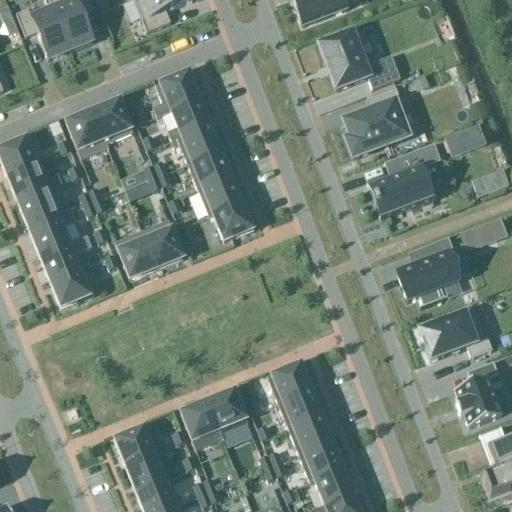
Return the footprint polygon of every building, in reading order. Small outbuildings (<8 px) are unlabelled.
[(85,0),(63,0),(49,6),(69,56),(92,47),(81,20),(92,16),(85,0)] [(192,6),(189,0),(143,0),(133,4),(146,38),(170,28),(165,17),(192,6)] [(301,31),(346,14),(340,0),(297,0),(290,3),(301,31)] [(69,56),(49,6),(48,6),(50,11),(29,19),(27,15),(16,20),(25,43),(36,38),(47,65),(69,56)] [(351,38),(318,51),(335,96),(367,84),(371,95),(399,84),(391,61),(364,72),(351,38)] [(156,122),(199,105),(188,78),(155,92),(162,109),(152,113),(156,122)] [(424,81),(412,85),(416,96),(428,91),(424,81)] [(369,117),(343,127),(350,144),(345,145),(352,163),(407,142),(394,109),(400,107),(395,94),(365,106),(369,117)] [(167,138),(171,147),(209,131),(199,105),(156,122),(156,124),(170,118),(177,134),(167,138)] [(119,106),(92,117),(107,155),(108,154),(107,150),(133,139),(119,106)] [(140,116),(131,120),(135,131),(144,127),(140,116)] [(107,155),(92,117),(65,128),(80,166),(107,155)] [(477,130),(445,142),(451,158),(483,146),(477,130)] [(187,170),(220,157),(209,131),(171,147),(171,148),(177,146),(187,170)] [(150,142),(141,146),(146,157),(155,153),(150,142)] [(0,154),(0,165),(7,183),(40,169),(29,143),(0,154)] [(66,146),(57,150),(62,161),(71,157),(66,146)] [(380,226),(432,206),(420,174),(439,166),(433,150),(390,167),(396,181),(367,192),(380,226)] [(187,170),(197,196),(230,183),(220,157),(187,170)] [(166,179),(161,168),(153,171),(157,182),(166,179)] [(40,169),(7,183),(18,209),(51,195),(40,169)] [(152,171),(143,175),(147,186),(156,183),(152,171)] [(77,172),(68,176),(72,187),(81,183),(77,172)] [(501,176),(483,183),(489,199),(508,191),(503,181),(501,176)] [(166,179),(156,183),(161,194),(170,190),(166,179)] [(156,183),(147,186),(152,198),(161,194),(156,183)] [(197,196),(208,222),(241,209),(230,183),(197,196)] [(92,209),(101,205),(96,194),(87,198),(92,209)] [(18,209),(28,235),(62,221),(51,195),(18,209)] [(87,198),(78,202),(83,213),(92,209),(87,198)] [(101,205),(92,209),(96,220),(106,217),(101,205)] [(176,205),(167,209),(172,220),(181,216),(176,205)] [(92,209),(83,213),(88,224),(96,220),(92,209)] [(213,221),(223,247),(252,236),(241,209),(208,222),(208,223),(213,221)] [(39,261),(72,247),(65,231),(75,227),(71,218),(62,222),(62,221),(28,235),(39,261)] [(499,223),(458,239),(465,258),(480,252),(476,242),(491,237),(495,246),(506,242),(499,223)] [(141,237),(156,275),(183,264),(168,226),(141,237)] [(187,231),(178,234),(182,246),(191,242),(187,231)] [(102,235),(93,239),(98,250),(107,246),(102,235)] [(156,275),(141,237),(114,248),(129,286),(156,275)] [(39,261),(50,287),(83,273),(82,272),(78,274),(68,250),(72,248),(72,247),(39,261)] [(444,304),(440,293),(457,287),(449,265),(455,262),(449,247),(432,254),(436,265),(397,280),(407,306),(419,301),(423,312),(444,304)] [(113,261),(104,265),(108,276),(117,272),(113,261)] [(94,300),(83,273),(50,287),(60,313),(94,300)] [(464,318),(418,336),(430,366),(466,352),(470,364),(491,355),(487,344),(476,349),(464,318)] [(470,389),(453,396),(458,407),(454,409),(460,423),(464,422),(468,433),(501,420),(487,384),(498,380),(493,367),(466,378),(470,389)] [(266,383),(277,410),(310,397),(300,370),(266,383)] [(208,407),(221,440),(247,430),(233,396),(208,407)] [(321,423),(310,397),(277,410),(288,436),(321,423)] [(250,421),(259,417),(254,406),(246,410),(250,421)] [(223,445),(221,440),(208,407),(180,418),(195,456),(223,445)] [(74,412),(67,415),(70,423),(77,420),(74,412)] [(288,436),(298,463),(332,449),(321,423),(288,436)] [(147,432),(114,445),(125,473),(154,462),(168,456),(164,445),(154,449),(147,432)] [(261,447),(270,443),(265,432),(256,436),(261,447)] [(176,451),(185,448),(180,436),(171,440),(176,451)] [(490,501),(511,492),(511,442),(487,452),(495,475),(482,480),(490,501)] [(309,489),(313,487),(342,475),(332,449),(298,463),(309,489)] [(280,469),(276,458),(267,462),(271,473),(280,469)] [(164,485),(154,462),(125,473),(135,497),(164,485)] [(187,477),(195,474),(191,462),(182,466),(187,477)] [(267,462),(258,465),(262,477),(271,473),(267,462)] [(276,484),(285,480),(280,469),(271,473),(276,484)] [(262,477),(267,488),(276,484),(271,473),(262,477)] [(313,487),(323,511),(352,499),(342,475),(313,487)] [(141,511),(175,511),(179,510),(168,484),(164,485),(135,497),(141,511)] [(206,500),(215,496),(210,485),(201,489),(206,500)] [(206,500),(201,489),(192,492),(197,503),(206,500)] [(286,510),(295,506),(291,495),(282,499),(286,510)] [(206,500),(210,511),(219,507),(215,496),(206,500)] [(357,511),(352,499),(323,511),(320,511),(357,511)] [(206,500),(197,503),(200,511),(207,511),(210,511),(206,500)]
